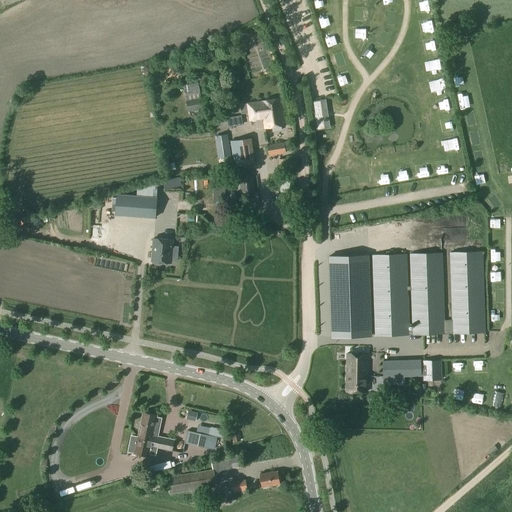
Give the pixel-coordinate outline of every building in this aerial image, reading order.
[(417,18),(416,29),(425,30),(427,19),(417,18)] [(372,47),(376,41),(368,35),(364,42),(372,47)] [(181,82),(184,94),(198,90),(194,79),(181,82)] [(206,97),(186,101),(188,111),(208,107),(206,97)] [(259,102),(240,105),(242,115),(249,114),(250,120),(264,118),(264,122),(265,128),(272,127),(272,131),(281,130),(281,125),(286,125),(282,98),(268,100),(259,102)] [(320,100),(312,101),(317,130),(324,129),(321,109),(320,100)] [(223,110),(223,119),(238,118),(238,110),(223,110)] [(228,134),(215,136),(218,158),(231,156),(229,144),(228,134)] [(251,138),(230,141),(234,166),(255,163),(251,138)] [(284,142),(268,145),(270,156),(286,153),(284,142)] [(163,164),(172,163),(171,156),(162,157),(163,164)] [(291,159),(279,161),(281,176),(293,175),(291,159)] [(255,192),(253,178),(248,177),(244,177),(240,180),(242,194),(246,195),(251,194),(255,192)] [(182,186),(180,178),(164,181),(165,190),(182,186)] [(290,178),(280,179),(282,196),(291,195),(290,178)] [(155,218),(157,198),(117,195),(115,215),(155,218)] [(154,238),(152,261),(171,263),(177,263),(178,251),(172,251),(173,247),(173,240),(154,238)] [(492,250),(487,258),(496,263),(501,255),(492,250)] [(442,253),(410,254),(412,334),(485,332),(483,252),(451,252),(453,318),(444,319),(442,253)] [(405,254),(372,255),(375,335),(408,334),(405,254)] [(370,336),(368,277),(368,267),(368,257),(368,255),(328,256),(329,282),(331,337),(370,336)] [(485,269),(484,278),(495,278),(495,269),(485,269)] [(480,349),(470,350),(471,358),(481,358),(480,349)] [(346,353),(346,391),(367,391),(368,354),(346,353)] [(422,359),(383,360),(384,381),(393,381),(392,378),(423,377),(422,359)] [(441,360),(423,360),(424,379),(442,379),(441,360)] [(188,410),(186,419),(195,421),(197,412),(188,410)] [(131,436),(127,451),(133,452),(139,454),(149,456),(149,454),(156,456),(156,455),(157,448),(172,450),(174,439),(170,439),(161,437),(158,436),(159,429),(154,428),(157,416),(144,413),(138,437),(136,437),(131,436)] [(188,432),(186,444),(214,450),(216,437),(211,436),(197,433),(188,432)] [(197,472),(167,477),(170,494),(217,486),(215,474),(220,473),(220,471),(230,469),(230,467),(228,456),(216,458),(217,460),(211,461),(212,462),(213,469),(197,472)] [(149,468),(145,470),(147,474),(175,466),(174,461),(171,463),(170,460),(149,466),(149,468)] [(278,471),(260,474),(262,487),(280,484),(278,471)] [(245,479),(232,482),(234,492),(247,490),(245,479)] [(147,484),(139,485),(140,493),(148,492),(147,484)]
